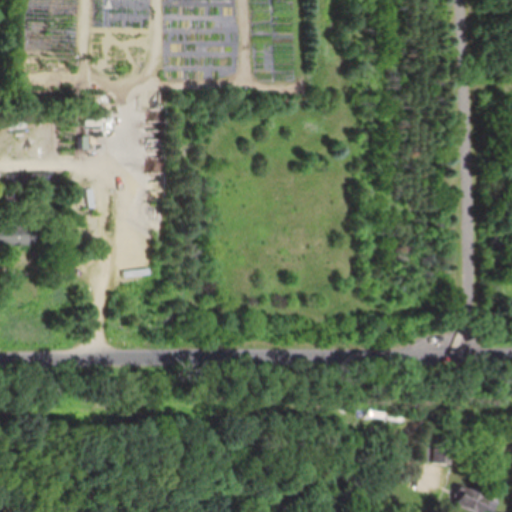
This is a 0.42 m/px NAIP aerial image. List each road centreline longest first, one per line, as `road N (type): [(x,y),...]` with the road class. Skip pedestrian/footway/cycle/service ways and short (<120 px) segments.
road 1 (residential): [(0,366),(511,354)]
road 2 (residential): [(464,0),(474,355)]
